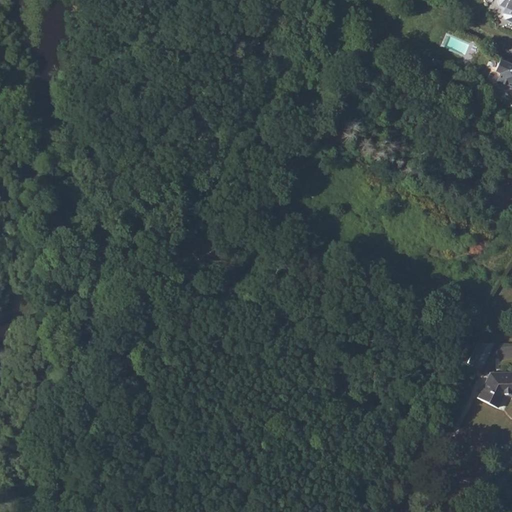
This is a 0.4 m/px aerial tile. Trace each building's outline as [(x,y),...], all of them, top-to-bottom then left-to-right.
[(511,0),(501,0),(500,2),(503,8),(510,11),(508,16),(511,24),(511,0)] [(511,61),(502,57),(497,69),(502,71),(497,81),(499,85),(507,89),(511,87),(511,86),(511,61)] [(490,195),(484,205),(501,215),(506,205),(490,195)] [(476,344),(467,363),(480,370),(494,343),(476,344)] [(511,372),(489,373),(477,398),(497,408),(503,395),(511,394),(511,372)]
